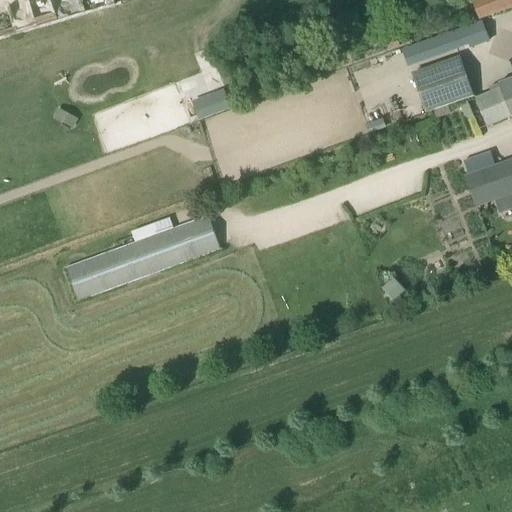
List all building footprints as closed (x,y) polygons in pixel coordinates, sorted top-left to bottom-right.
[(511,0),(479,0),(472,3),(479,21),(511,8),(511,0)] [(480,22),(427,42),(433,58),(467,44),(468,47),(487,40),(480,22)] [(459,60),(412,78),(425,113),(472,96),(459,60)] [(498,89),(474,98),(486,127),(511,116),(511,77),(496,84),(498,89)] [(511,194),(511,160),(465,177),(474,207),(511,194)] [(208,217),(65,270),(76,303),(220,250),(208,217)] [(373,285),(384,296),(397,284),(386,272),(373,285)]
